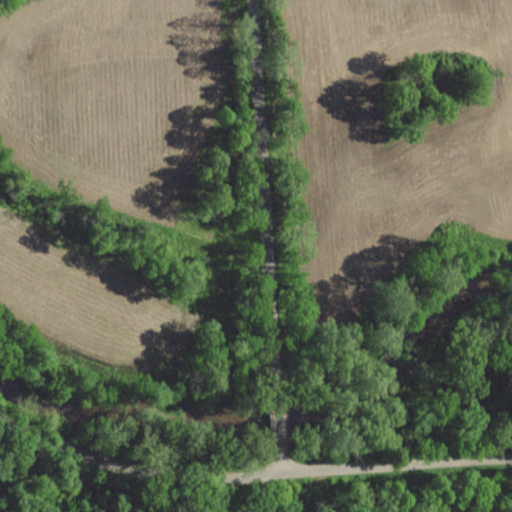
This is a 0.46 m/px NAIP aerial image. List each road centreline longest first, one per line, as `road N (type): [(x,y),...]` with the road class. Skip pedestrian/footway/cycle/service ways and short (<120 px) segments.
road 1 (residential): [(511,458),(278,470),(0,444)]
road 2 (residential): [(278,470),(257,0)]
